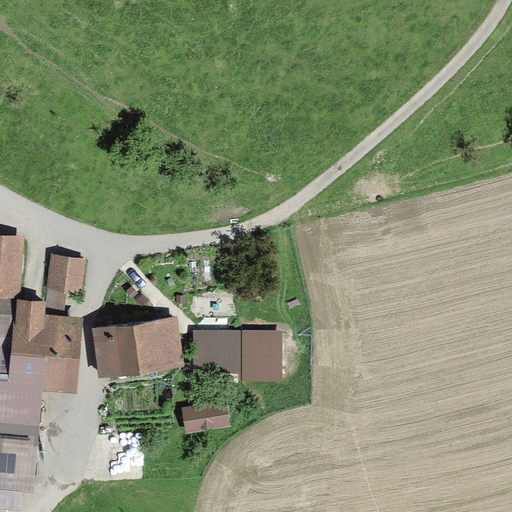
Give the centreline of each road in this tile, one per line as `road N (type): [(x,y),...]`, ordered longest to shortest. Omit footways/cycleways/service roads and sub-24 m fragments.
road 1 (track): [(511,13),(475,61),(348,175),(251,231),(167,249)]
road 2 (unclassified): [(167,249),(88,240),(0,200)]
